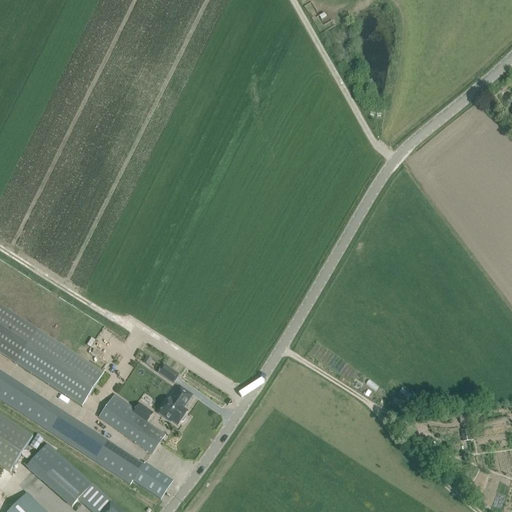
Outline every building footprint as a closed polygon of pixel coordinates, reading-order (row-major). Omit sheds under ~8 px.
[(0,306),(0,354),(82,408),(104,374),(0,306)] [(147,346),(137,358),(156,373),(166,360),(147,346)] [(173,384),(179,376),(164,365),(159,374),(173,384)] [(161,500),(169,488),(172,483),(173,483),(173,482),(145,464),(144,466),(0,372),(0,400),(130,486),(133,483),(161,500)] [(180,387),(179,387),(170,400),(164,407),(166,409),(162,415),(160,414),(159,415),(171,423),(172,422),(178,426),(180,423),(183,423),(186,419),(185,416),(188,412),(182,408),(184,405),(185,406),(192,396),(180,387)] [(99,418),(151,455),(165,436),(120,404),(122,400),(115,395),(99,418)] [(33,438),(0,416),(0,466),(10,473),(22,455),(22,457),(26,460),(29,459),(30,457),(30,454),(26,452),(23,452),(33,438)] [(469,431),(462,432),(463,441),(470,440),(469,431)] [(90,511),(122,511),(121,510),(47,445),(26,467),(72,508),(79,500),(84,505),(90,511)] [(44,511),(27,494),(9,511),(44,511)]
